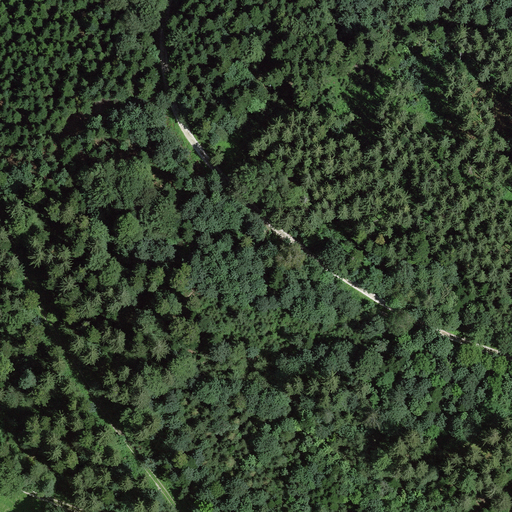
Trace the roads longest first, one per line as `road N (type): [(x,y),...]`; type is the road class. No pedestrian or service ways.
road 1 (track): [(172,0),(165,50),(178,113),(229,179),(296,243),(391,308),(511,358)]
road 2 (track): [(178,511),(58,335),(0,208)]
